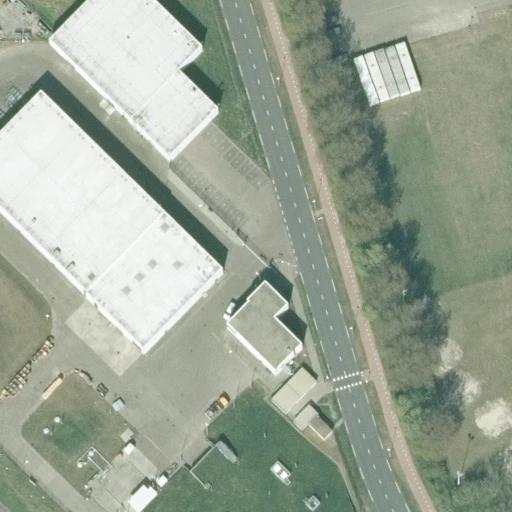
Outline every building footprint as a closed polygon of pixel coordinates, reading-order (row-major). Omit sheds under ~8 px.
[(50,46),(155,149),(170,163),(210,122),(218,114),(179,76),(202,52),(148,0),(94,0),(57,38),(53,42),(50,46)] [(0,213),(84,297),(88,300),(94,307),(107,319),(121,333),(135,346),(144,355),(209,288),(217,280),(222,275),(203,256),(193,246),(41,97),(0,139),(0,213)] [(248,306),(249,308),(252,311),(248,314),(245,311),(227,330),(276,377),(293,359),(294,359),(302,350),(275,324),(288,310),(277,299),(265,288),(248,306)] [(316,384),(303,370),(271,402),(285,416),(316,384)] [(316,420),(307,411),(294,424),(302,433),(316,420)] [(324,442),(332,434),(320,422),(318,419),(309,427),(324,442)] [(191,473),(189,474),(205,490),(183,511),(325,511),(257,444),(253,445),(237,462),(219,444),(216,447),(203,460),(191,473)] [(124,452),(128,456),(135,450),(130,446),(124,452)] [(163,478),(157,484),(161,488),(167,482),(163,478)] [(144,493),(128,510),(129,511),(144,511),(157,500),(151,494),(148,496),(144,493)]
